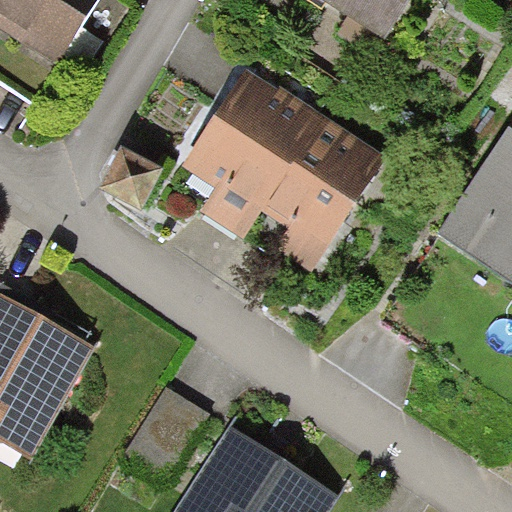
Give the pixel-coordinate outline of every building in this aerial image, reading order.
[(97,0),(0,0),(0,25),(58,62),(97,0)] [(308,0),(322,9),(327,2),(323,0),(308,0)] [(323,0),(327,2),(385,39),(410,0),(323,0)] [(201,211),(244,239),(262,211),(324,115),(247,66),(182,167),(215,189),(201,211)] [(386,155),(324,115),(262,211),(288,227),(274,248),(311,271),(386,155)] [(511,126),(510,125),(438,233),(511,281),(511,126)] [(122,146),(100,189),(141,210),(164,167),(122,146)] [(97,346),(0,292),(0,438),(34,458),(97,346)] [(212,414),(168,387),(125,457),(168,484),(212,414)] [(329,511),(340,495),(228,426),(173,511),(329,511)]
